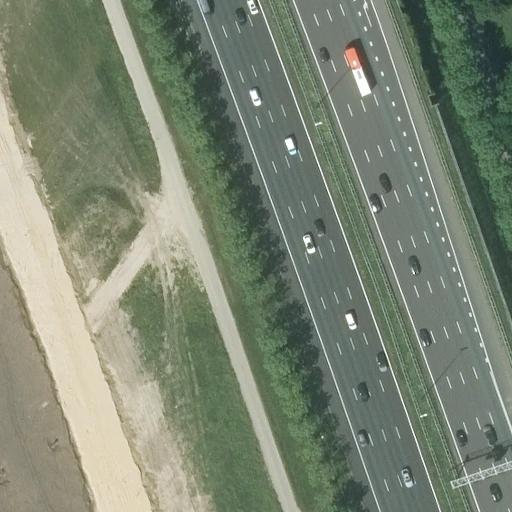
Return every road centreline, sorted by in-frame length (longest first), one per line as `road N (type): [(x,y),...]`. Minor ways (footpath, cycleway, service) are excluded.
road 1 (motorway): [(507,511),(317,0)]
road 2 (motorway): [(225,0),(410,511)]
road 3 (unclassified): [(287,511),(111,0)]
road 4 (unclassified): [(122,511),(0,154)]
road 5 (unclassified): [(511,156),(456,0)]
